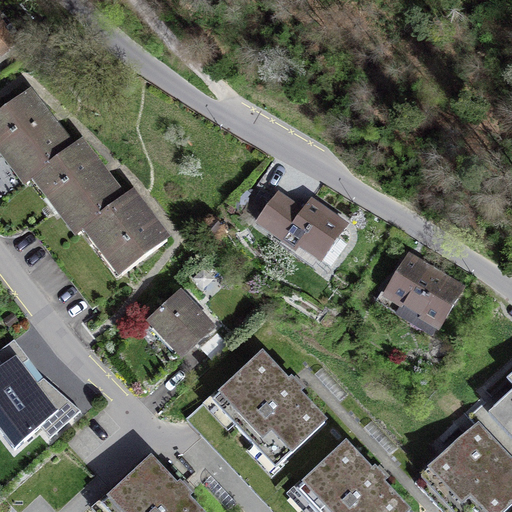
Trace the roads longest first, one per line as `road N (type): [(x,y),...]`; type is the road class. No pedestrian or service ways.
road 1 (unclassified): [(511,286),(122,50),(70,0)]
road 2 (residential): [(0,258),(153,432)]
road 3 (residential): [(153,432),(193,445),(256,511)]
